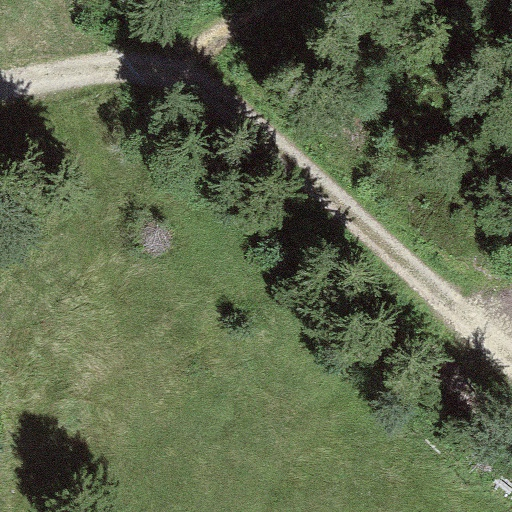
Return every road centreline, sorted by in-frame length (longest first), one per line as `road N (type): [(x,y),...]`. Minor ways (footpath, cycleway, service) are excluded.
road 1 (track): [(180,72),(209,87),(511,359)]
road 2 (track): [(0,79),(97,64),(180,72)]
